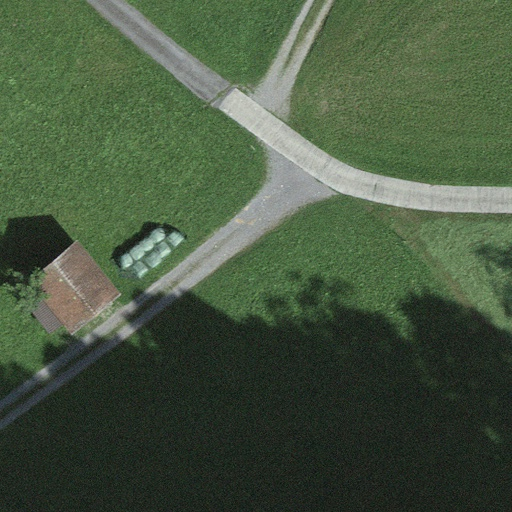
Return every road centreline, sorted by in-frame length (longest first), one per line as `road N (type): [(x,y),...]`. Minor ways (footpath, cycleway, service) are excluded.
road 1 (unclassified): [(511,200),(385,188),(321,160),(104,0)]
road 2 (track): [(0,415),(295,193),(321,160)]
road 3 (track): [(260,122),(321,0)]
